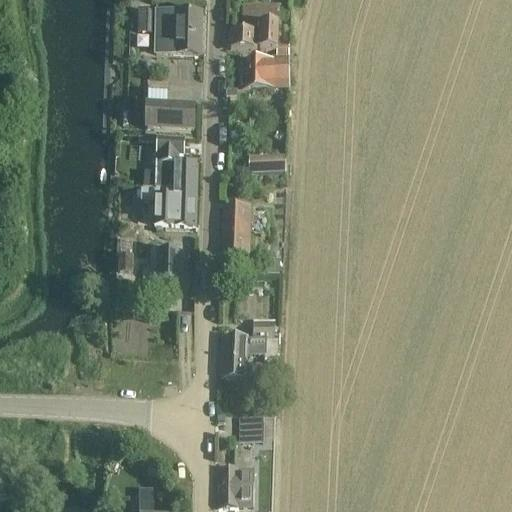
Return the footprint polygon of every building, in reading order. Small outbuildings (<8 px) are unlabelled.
[(152,37),(153,14),(150,14),(151,2),(138,1),(137,37),(152,37)] [(227,45),(226,51),(240,52),(253,53),(253,52),(265,52),(276,53),(277,53),(278,35),(278,29),(279,8),(263,8),(247,7),(242,7),(242,13),(242,17),(241,34),(231,34),(231,45),(227,45)] [(154,56),(181,56),(201,57),(202,15),(155,13),(154,56)] [(239,92),(250,92),(277,92),(277,76),(289,76),(289,62),(274,62),(274,65),(260,65),(240,65),(239,92)] [(194,131),(194,108),(147,107),(147,131),(194,131)] [(147,191),(147,192),(175,193),(175,201),(196,202),(197,168),(184,167),(184,166),(179,166),(179,159),(184,159),(185,140),(157,139),(156,159),(158,159),(158,166),(156,166),(155,191),(147,191)] [(248,164),(248,176),(284,176),(286,176),(286,159),(285,159),(249,159),(248,164)] [(196,226),(196,202),(175,201),(175,193),(147,192),(146,204),(162,205),(162,215),(155,215),(154,226),(175,227),(175,225),(196,226)] [(250,210),(239,210),(224,209),(223,258),(249,259),(250,210)] [(194,237),(185,237),(186,249),(195,249),(194,237)] [(128,239),(122,238),(118,269),(125,270),(128,239)] [(159,255),(159,281),(178,282),(178,255),(159,255)] [(268,277),(280,278),(280,262),(268,262),(268,277)] [(221,381),(223,382),(246,382),(247,359),(266,359),(266,367),(275,367),(275,373),(271,373),(270,394),(277,394),(279,343),(273,343),(274,327),(253,326),(253,342),(247,342),(222,341),(221,381)] [(239,421),(238,445),(263,446),(263,422),(239,421)] [(218,511),(238,511),(253,511),(254,473),(226,473),(226,466),(219,466),(219,473),(218,473),(218,511)]
